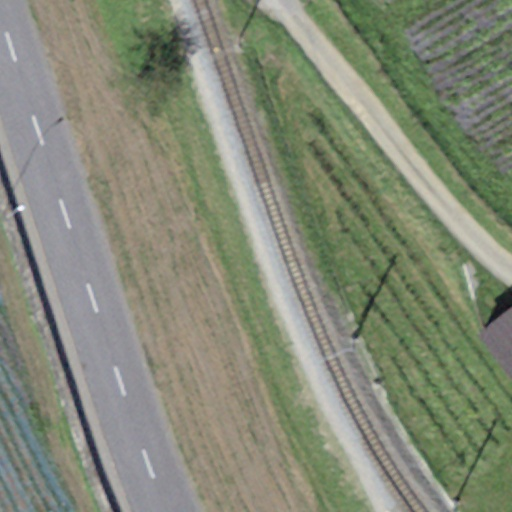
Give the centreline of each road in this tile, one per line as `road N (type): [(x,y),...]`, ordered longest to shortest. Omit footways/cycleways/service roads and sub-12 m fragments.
road 1 (primary): [(168,511),(0,11)]
road 2 (track): [(511,264),(441,210),(282,0)]
